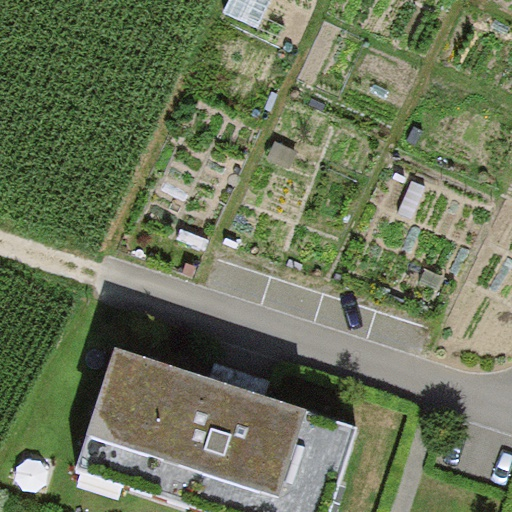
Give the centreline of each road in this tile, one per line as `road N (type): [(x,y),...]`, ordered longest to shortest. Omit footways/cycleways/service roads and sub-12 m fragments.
road 1 (residential): [(511,403),(117,276)]
road 2 (track): [(117,276),(0,238)]
